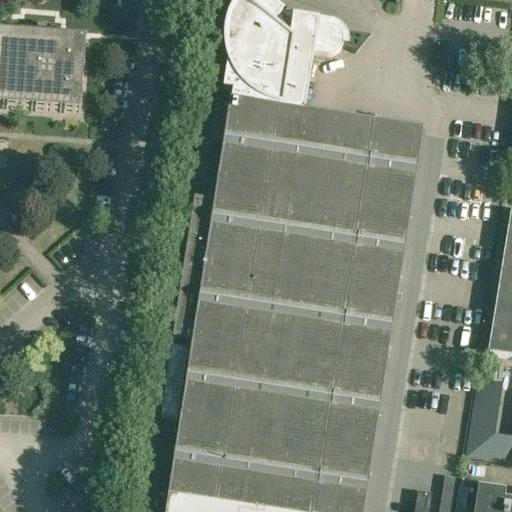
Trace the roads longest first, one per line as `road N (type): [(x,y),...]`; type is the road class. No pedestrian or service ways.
road 1 (unknown): [(114,231),(112,289),(84,396),(52,437),(23,442),(0,433)]
road 2 (unknown): [(405,30),(320,116)]
